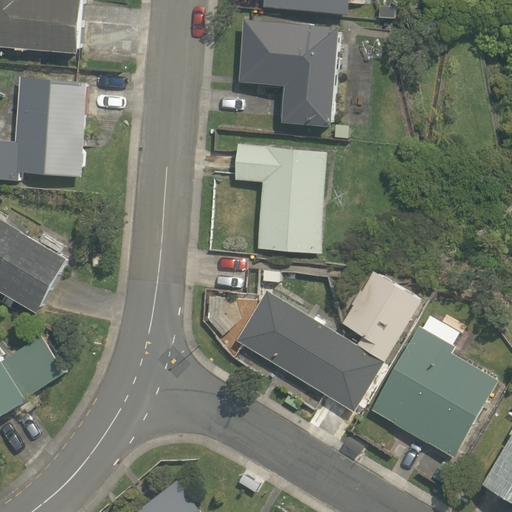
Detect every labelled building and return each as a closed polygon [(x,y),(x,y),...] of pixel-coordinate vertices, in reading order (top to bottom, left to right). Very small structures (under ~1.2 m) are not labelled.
[(0,0),(0,45),(26,47),(26,49),(35,50),(35,48),(92,52),(97,0),(0,0)] [(289,0),(289,6),(333,10),(333,0),(289,0)] [(344,26),(246,20),(241,82),(288,85),(285,122),(336,126),(344,26)] [(101,80),(29,75),(24,141),(0,139),(0,177),(27,180),(28,171),(92,176),(101,80)] [(333,150),(241,142),(238,179),(265,181),(260,248),(325,253),(333,150)] [(0,285),(50,312),(83,256),(62,244),(63,242),(52,236),(51,238),(0,211),(0,285)] [(283,271),(267,269),(265,280),(281,282),(283,271)] [(360,344),(270,289),(239,340),(355,411),(428,301),(376,271),(364,291),(362,289),(354,303),(356,304),(345,322),(366,335),(360,344)] [(458,346),(423,325),(375,409),(458,457),(502,378),(455,352),(458,346)] [(0,424),(43,397),(41,393),(78,370),(53,333),(16,356),(13,352),(16,350),(0,326),(0,424)] [(511,432),(511,433),(511,432),(511,438),(486,482),(511,497),(511,432)] [(367,446),(351,436),(345,445),(361,456),(367,446)] [(454,468),(444,462),(435,476),(445,482),(454,468)] [(244,479),(262,489),(268,478),(250,468),(244,479)] [(207,511),(180,477),(135,511),(207,511)]
